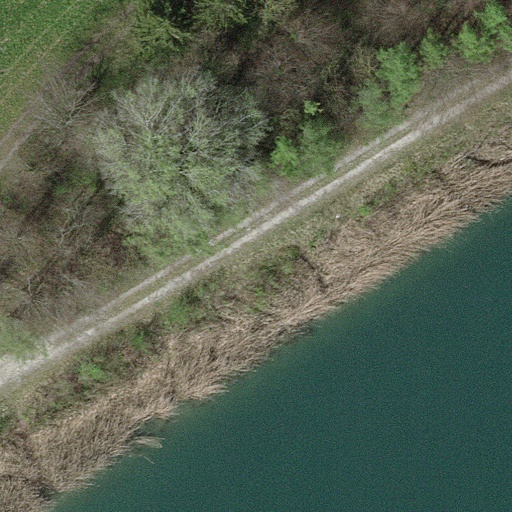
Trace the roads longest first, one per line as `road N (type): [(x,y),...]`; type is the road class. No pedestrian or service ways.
road 1 (track): [(511,66),(26,360),(0,368)]
road 2 (track): [(155,0),(72,57),(0,150)]
